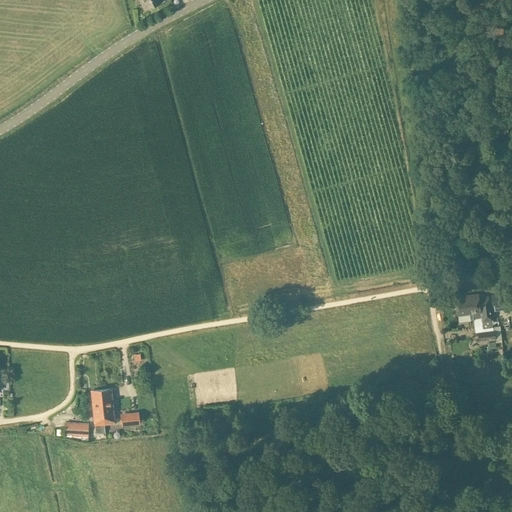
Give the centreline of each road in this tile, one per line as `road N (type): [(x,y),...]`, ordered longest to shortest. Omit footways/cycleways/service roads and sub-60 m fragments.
road 1 (track): [(72,350),(431,286)]
road 2 (tertiary): [(202,0),(0,128)]
road 3 (track): [(431,286),(454,511)]
road 4 (track): [(0,422),(63,403),(72,350)]
